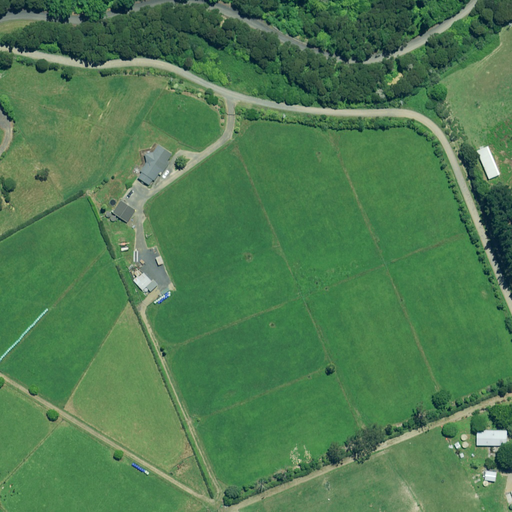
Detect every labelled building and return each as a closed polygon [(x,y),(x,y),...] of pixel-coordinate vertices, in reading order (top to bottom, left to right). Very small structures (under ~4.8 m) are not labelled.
[(167,162),(173,154),(159,145),(153,154),(151,152),(149,151),(148,153),(146,157),(147,158),(149,159),(148,161),(141,171),(142,172),(138,178),(149,185),(153,180),(155,181),(160,173),(162,174),(169,163),(167,162)] [(489,179),(500,175),(488,147),(477,151),(489,179)] [(127,223),(136,210),(122,201),(113,213),(127,223)] [(153,280),(152,281),(143,272),(134,281),(143,290),(146,287),(151,292),(158,285),(153,280)] [(507,446),(507,431),(477,431),(477,445),(507,446)] [(468,433),(459,433),(459,450),(468,450),(468,433)] [(496,481),(497,473),(486,471),(485,480),(496,481)] [(500,490),(494,492),(497,502),(503,500),(500,490)]
